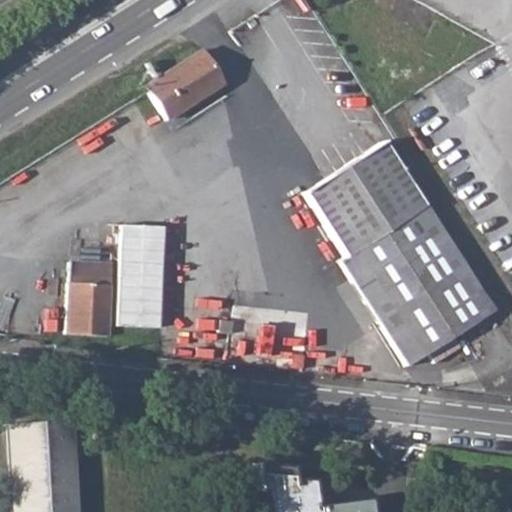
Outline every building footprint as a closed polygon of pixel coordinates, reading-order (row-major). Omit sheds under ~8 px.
[(219,86),(197,52),(141,88),(163,121),(219,86)] [(380,143),(300,195),(340,258),(334,261),(402,368),(488,313),(380,143)] [(119,224),(116,327),(159,328),(163,225),(119,224)] [(109,264),(67,263),(63,335),(105,337),(109,264)] [(66,511),(61,422),(10,425),(15,511),(66,511)] [(72,511),(66,422),(61,422),(66,511),(72,511)] [(15,511),(10,425),(3,426),(7,511),(15,511)] [(319,482),(269,476),(272,511),(376,511),(375,499),(322,506),(319,482)]
